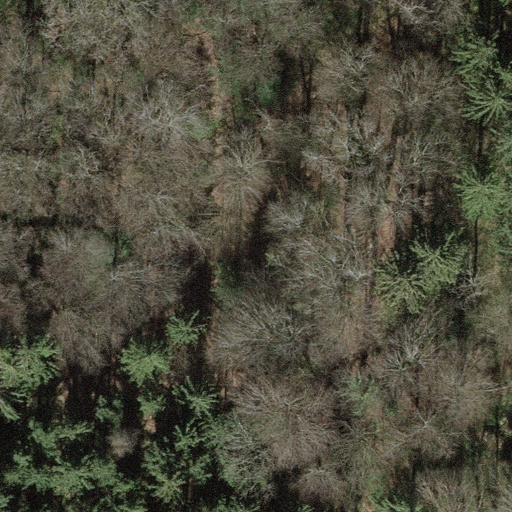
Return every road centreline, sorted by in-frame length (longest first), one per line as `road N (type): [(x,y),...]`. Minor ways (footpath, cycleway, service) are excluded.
road 1 (track): [(319,0),(0,482)]
road 2 (track): [(255,511),(479,0)]
